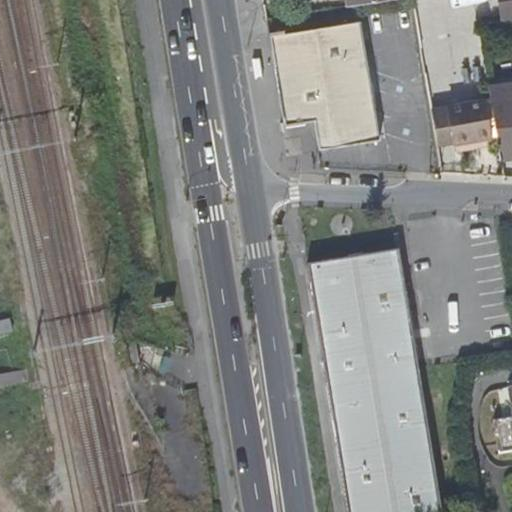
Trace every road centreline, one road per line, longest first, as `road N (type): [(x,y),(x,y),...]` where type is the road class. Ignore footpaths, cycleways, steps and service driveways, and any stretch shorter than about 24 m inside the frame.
road 1 (primary): [(207,133),(206,183),(260,511)]
road 2 (primary): [(299,511),(247,188)]
road 3 (residential): [(247,188),(511,198)]
road 4 (primary): [(247,188),(217,0)]
road 5 (primary): [(181,0),(207,133)]
